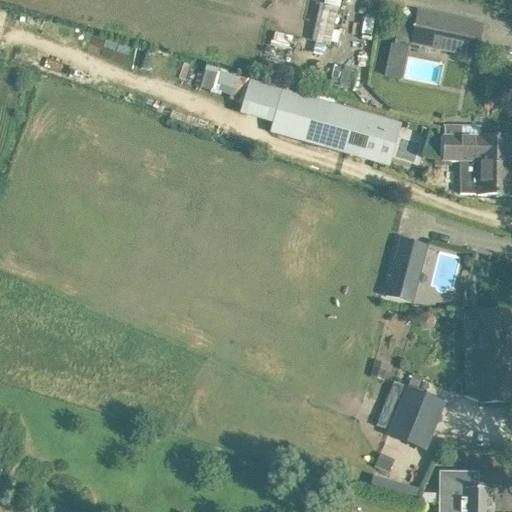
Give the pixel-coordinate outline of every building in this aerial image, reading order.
[(321,0),(313,41),(333,45),(342,0),(321,0)] [(482,25),(462,21),(417,12),(411,44),(475,58),(482,25)] [(421,76),(439,78),(443,52),(392,45),(387,76),(407,79),(410,59),(423,61),(421,76)] [(399,129),(399,127),(281,94),(270,133),(388,167),(390,162),(376,158),(386,125),(399,129)] [(442,163),(460,163),(511,164),(511,138),(479,138),(479,128),(443,127),(443,137),(442,137),(442,138),(439,138),(429,135),(422,158),(439,163),(442,163)] [(511,196),(511,164),(460,163),(460,195),(477,196),(511,196)] [(400,239),(390,277),(416,284),(426,246),(400,239)] [(504,314),(465,314),(466,349),(476,349),(478,349),(478,383),(479,403),(479,404),(509,403),(509,323),(508,313),(504,314)] [(417,322),(417,323),(417,324),(418,325),(418,326),(418,327),(419,328),(419,329),(420,329),(421,330),(422,331),(423,331),(424,332),(425,332),(426,332),(427,332),(428,332),(429,331),(430,331),(431,331),(431,330),(432,330),(432,329),(433,329),(433,328),(434,328),(434,327),(434,326),(435,325),(435,324),(435,323),(435,322),(435,321),(434,320),(434,319),(433,318),(432,317),(432,316),(431,316),(430,315),(429,315),(428,315),(427,314),(426,314),(425,314),(425,315),(424,315),(423,315),(422,315),(422,316),(421,316),(420,317),(419,318),(419,319),(418,319),(418,320),(418,321),(418,322),(417,322)] [(374,361),(371,371),(384,375),(387,365),(374,361)] [(445,403),(394,383),(376,427),(388,432),(387,433),(426,449),(445,403)] [(380,455),(375,467),(389,473),(394,461),(380,455)] [(492,511),(493,492),(478,491),(478,474),(439,473),(438,511),(492,511)] [(375,475),(373,484),(419,498),(422,489),(375,475)]
